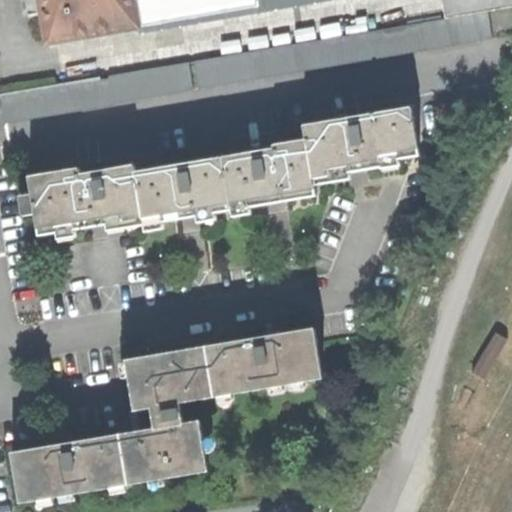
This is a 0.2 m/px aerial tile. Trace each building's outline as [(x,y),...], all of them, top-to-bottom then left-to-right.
[(39,0),(42,14),(44,14),(49,43),(139,27),(134,0),(39,0)] [(134,0),(139,27),(296,0),(134,0)] [(511,0),(447,0),(451,18),(492,11),(511,7),(511,0)] [(199,61),(204,89),(496,39),(492,11),(451,18),(199,61)] [(4,99),(8,124),(116,106),(116,104),(198,90),(194,62),(111,76),(112,79),(4,97),(4,99)] [(4,99),(0,99),(0,127),(8,126),(8,124),(4,99)] [(277,149),(224,159),(233,212),(268,206),(277,204),(293,202),(318,197),(315,180),(335,177),(360,172),(384,168),(383,163),(423,157),(418,129),(415,109),(307,128),(309,141),(276,147),(277,149)] [(138,173),(136,166),(83,176),(82,169),(34,178),(37,196),(40,215),(44,238),(95,229),(100,228),(121,224),(146,220),(148,227),(175,222),(191,219),(202,217),(233,212),(224,159),(138,173)] [(37,196),(23,198),(27,218),(40,215),(37,196)] [(261,340),(209,348),(217,399),(325,381),(318,338),(316,330),(261,340)] [(209,348),(128,362),(137,413),(141,412),(154,410),(158,430),(144,432),(122,436),(130,486),(174,479),(210,473),(202,422),(185,425),(182,405),(217,399),(209,348)] [(154,410),(141,412),(143,422),(144,432),(158,430),(154,410)] [(22,504),(130,486),(122,436),(64,445),(13,454),(22,504)]
